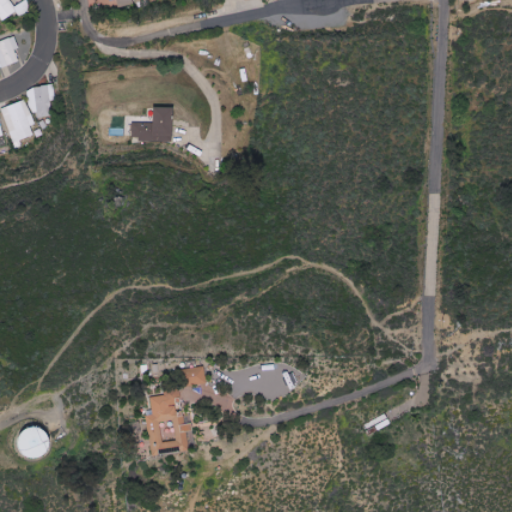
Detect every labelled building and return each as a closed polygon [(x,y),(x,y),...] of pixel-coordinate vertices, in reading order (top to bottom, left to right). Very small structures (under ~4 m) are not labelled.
[(13,0),(0,0),(0,17),(14,17),(13,0)] [(0,64),(2,68),(20,60),(16,50),(20,48),(15,36),(0,42),(0,64)] [(52,116),(50,101),(55,100),(53,85),(29,88),(33,118),(52,116)] [(34,136),(31,125),(34,124),(27,100),(1,108),(12,143),(34,136)] [(126,116),(126,136),(138,136),(138,141),(176,141),(175,107),(148,108),(148,116),(126,116)] [(191,385),(207,384),(206,367),(189,368),(191,385)] [(196,450),(192,415),(177,417),(176,404),(181,404),(180,393),(151,396),(153,415),(146,415),(151,455),(196,450)] [(21,449),(20,444),(20,439),(22,434),(26,430),(30,428),(35,427),(40,428),(44,430),(48,434),(50,438),(51,443),(50,447),(48,452),(44,455),(39,457),(34,458),(29,457),(24,454),(21,449)]
